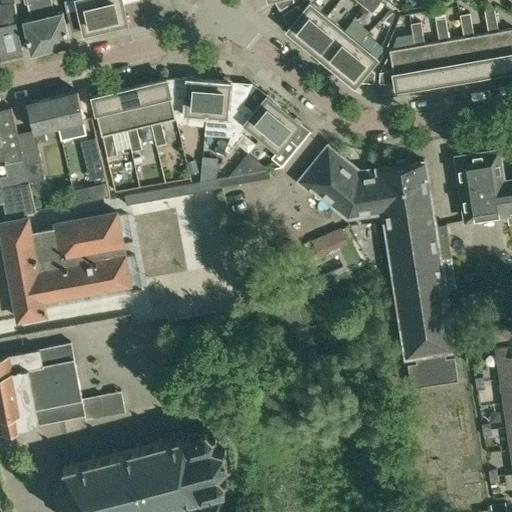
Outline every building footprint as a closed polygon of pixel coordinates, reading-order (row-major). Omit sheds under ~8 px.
[(32,52),(51,47),(39,0),(27,0),(32,17),(23,19),(32,52)] [(39,0),(51,47),(70,42),(62,10),(54,12),(50,0),(39,0)] [(106,26),(99,0),(64,0),(67,11),(79,9),(83,27),(84,33),(92,31),(92,29),(106,26)] [(99,0),(106,26),(119,23),(120,25),(128,23),(127,17),(126,17),(123,3),(133,0),(99,0)] [(274,0),(280,9),(294,1),(294,0),(293,0),(274,0)] [(378,4),(372,0),(362,0),(360,3),(371,12),(378,4)] [(0,27),(16,24),(19,23),(15,1),(2,3),(0,3),(0,27)] [(304,43),(326,15),(310,2),(303,10),(297,5),(282,14),(289,26),(286,30),(292,36),(294,34),(304,43)] [(484,11),(488,32),(495,72),(511,69),(511,27),(498,30),(494,9),(484,11)] [(495,72),(488,32),(474,34),(470,13),(460,15),(463,36),(470,76),(495,72)] [(319,58),(343,29),(326,15),(304,43),(315,52),(314,53),(319,58)] [(470,76),(463,36),(449,39),(445,17),(435,19),(439,40),(446,80),(470,76)] [(421,85),(446,80),(439,40),(424,43),(421,22),(410,23),(414,45),(421,85)] [(0,59),(23,54),(16,24),(0,27),(0,59)] [(327,61),(337,70),(359,42),(343,29),(319,58),(325,63),(327,61)] [(377,57),(359,42),(337,70),(348,79),(347,81),(354,86),(357,81),(374,83),(375,71),(374,71),(369,67),(377,57)] [(396,89),(421,85),(414,45),(389,49),(393,69),(380,72),(379,72),(379,83),(395,84),(396,89)] [(171,95),(176,117),(178,124),(187,122),(185,112),(206,114),(209,79),(195,78),(195,76),(186,75),(186,81),(185,96),(171,95)] [(166,141),(161,120),(176,117),(171,95),(166,77),(141,83),(151,123),(156,144),(166,141)] [(209,79),(206,114),(205,131),(231,133),(239,112),(243,101),(229,100),(231,85),(232,79),(223,78),(223,80),(209,79)] [(142,147),(140,141),(137,126),(151,123),(141,83),(117,89),(126,128),(131,150),(135,164),(143,162),(140,148),(142,147)] [(261,136),(283,109),(273,100),(274,98),(267,93),(266,94),(252,83),(243,101),(239,112),(231,133),(225,148),(229,151),(243,134),(240,131),(247,124),(261,136)] [(89,128),(81,105),(77,89),(51,96),(58,124),(74,120),(77,132),(89,128)] [(117,153),(112,132),(126,128),(117,89),(92,95),(106,155),(117,153)] [(43,128),(58,124),(51,96),(27,103),(31,118),(34,132),(18,136),(23,158),(29,179),(29,182),(45,179),(42,164),(37,143),(47,140),(43,128)] [(6,162),(12,161),(23,158),(18,136),(15,122),(11,106),(0,108),(0,111),(1,114),(0,114),(0,159),(5,158),(6,162)] [(308,133),(299,125),(302,121),(296,116),(294,117),(283,109),(261,136),(278,150),(272,158),(281,165),(290,154),(298,145),(308,133)] [(105,176),(96,136),(80,140),(89,179),(105,176)] [(451,255),(446,222),(434,223),(424,160),(359,170),(328,146),(300,181),(308,188),(310,186),(347,215),(371,211),(376,206),(383,205),(406,356),(415,354),(416,362),(408,364),(411,387),(458,380),(454,356),(446,358),(444,350),(453,348),(444,289),(456,287),(451,255)] [(509,222),(511,221),(511,178),(503,180),(499,149),(456,156),(466,219),(507,213),(509,222)] [(238,163),(228,176),(268,169),(248,152),(238,163)] [(23,158),(12,161),(6,162),(8,172),(17,170),(19,181),(29,179),(23,158)] [(126,204),(217,187),(215,178),(124,194),(126,204)] [(19,181),(0,185),(0,205),(2,205),(1,201),(2,201),(5,216),(36,210),(29,182),(29,179),(19,181)] [(103,181),(69,189),(72,201),(106,193),(103,181)] [(0,223),(8,264),(10,276),(18,318),(44,313),(43,309),(45,308),(43,297),(128,281),(115,210),(56,221),(57,226),(30,231),(28,220),(27,220),(26,217),(0,221),(0,223)] [(319,255),(329,251),(322,234),(312,239),(319,255)] [(496,340),(511,338),(511,325),(494,328),(496,340)] [(201,335),(175,341),(178,358),(205,352),(201,335)] [(0,424),(0,426),(0,425),(0,427),(1,427),(1,430),(17,427),(52,421),(84,414),(85,419),(125,411),(121,390),(81,398),(70,342),(0,355),(0,424)] [(511,345),(496,348),(501,380),(511,378),(511,345)] [(511,378),(501,380),(504,404),(511,402),(511,378)] [(157,511),(157,510),(178,505),(179,511),(223,511),(220,496),(223,495),(224,494),(221,491),(225,483),(228,482),(227,479),(224,480),(220,475),(227,468),(231,468),(231,465),(227,464),(223,451),(227,448),(225,446),(220,448),(212,447),(214,440),(218,439),(217,436),(212,436),(206,430),(208,428),(205,426),(204,430),(187,433),(186,430),(183,431),(182,429),(172,432),(173,438),(163,441),(162,437),(158,438),(159,441),(140,446),(140,443),(136,444),(137,447),(118,452),(117,449),(114,450),(115,453),(96,458),(95,454),(92,455),(93,460),(88,462),(72,465),(71,461),(69,461),(70,465),(62,467),(66,482),(62,481),(58,484),(59,486),(55,486),(58,495),(58,496),(61,505),(62,506),(61,507),(62,511),(157,511)] [(43,496),(41,510),(55,511),(58,498),(43,496)]
